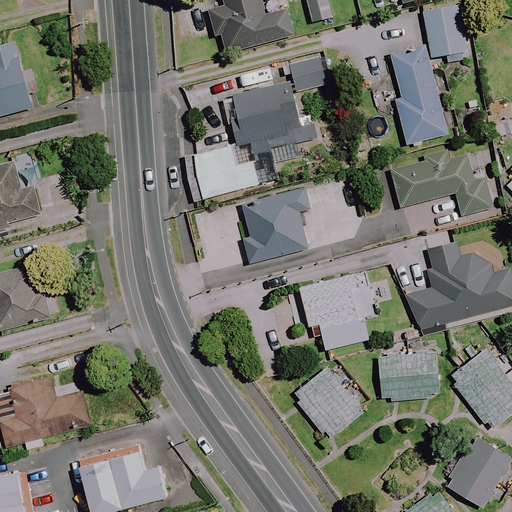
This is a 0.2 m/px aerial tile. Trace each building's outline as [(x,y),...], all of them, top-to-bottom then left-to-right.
[(264,17),(260,0),(207,0),(215,38),(222,37),(225,53),(294,39),(289,12),(264,17)] [(327,0),(306,0),(313,24),(332,19),(327,0)] [(467,53),(459,7),(424,13),(432,59),(467,53)] [(34,71),(25,74),(16,42),(0,46),(0,118),(34,109),(43,107),(34,71)] [(449,137),(428,50),(392,58),(402,99),(395,101),(407,147),(449,137)] [(327,87),(320,59),(290,65),(297,93),(327,87)] [(511,134),(511,118),(489,126),(494,141),(511,134)] [(249,145),(181,162),(192,203),(277,182),(270,152),(252,157),(249,145)] [(450,160),(448,152),(424,158),(425,163),(390,171),(399,209),(455,195),(461,217),(492,209),(483,172),(473,174),(469,156),(450,160)] [(39,182),(33,158),(0,166),(0,230),(35,221),(39,235),(71,227),(58,177),(39,182)] [(315,208),(310,188),(243,206),(251,238),(245,240),(252,264),(309,250),(299,212),(315,208)] [(459,254),(456,244),(425,252),(435,288),(408,296),(418,332),(511,307),(511,286),(500,243),(459,254)] [(35,300),(26,268),(0,274),(0,332),(49,320),(43,298),(35,300)] [(368,285),(356,288),(353,277),(301,289),(310,327),(319,325),(326,351),(369,342),(364,321),(376,318),(368,285)] [(511,415),(511,383),(490,353),(452,380),(488,432),(511,415)] [(391,402),(431,399),(430,394),(439,393),(436,354),(379,357),(382,397),(391,397),(391,402)] [(364,412),(327,369),(293,399),(330,441),(364,412)] [(0,439),(2,449),(93,426),(84,392),(57,398),(52,375),(10,386),(12,391),(0,394),(0,439)] [(511,460),(511,458),(477,437),(446,487),(482,509),(511,460)] [(144,471),(139,447),(80,462),(92,511),(114,511),(169,499),(161,467),(144,471)] [(36,511),(29,472),(0,477),(0,511),(36,511)] [(453,511),(439,492),(411,511),(453,511)]
